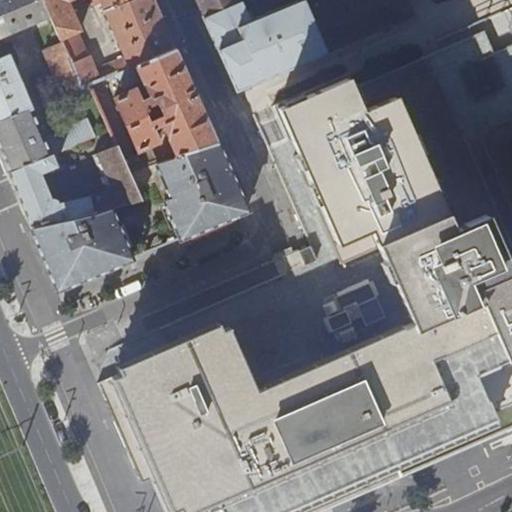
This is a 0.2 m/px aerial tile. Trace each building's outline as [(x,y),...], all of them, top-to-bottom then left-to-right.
[(0,0),(0,158),(7,176),(51,157),(1,39),(50,17),(42,0),(0,0)] [(42,0),(50,17),(81,89),(90,85),(100,82),(86,52),(78,34),(82,32),(69,3),(76,0),(98,0),(130,69),(175,51),(152,0),(42,0)] [(195,0),(204,20),(242,5),(240,0),(195,0)] [(303,0),(305,2),(327,53),(414,16),(407,0),(303,0)] [(204,20),(237,93),(327,53),(305,2),(251,25),(242,5),(204,20)] [(78,34),(86,52),(90,50),(82,32),(78,34)] [(511,45),(494,53),(485,32),(354,90),(347,76),(337,80),(333,82),(273,109),(288,143),(280,147),(276,148),(269,151),(308,239),(317,261),(313,263),(162,330),(110,353),(115,364),(121,377),(111,382),(101,387),(144,486),(154,481),(162,478),(178,511),(185,511),(211,501),(216,511),(279,511),(291,507),(293,511),(319,511),(370,490),(511,428),(511,45)] [(142,81),(150,99),(140,103),(134,90),(114,99),(138,152),(158,143),(157,140),(167,136),(173,150),(163,153),(166,160),(217,143),(175,51),(130,69),(119,74),(125,88),(142,81)] [(93,158),(109,194),(58,206),(56,203),(54,202),(52,201),(51,201),(39,176),(56,168),(63,174),(87,163),(89,150),(85,142),(51,157),(7,176),(30,229),(110,208),(140,201),(134,188),(128,173),(123,162),(110,132),(88,141),(95,157),(93,158)] [(155,180),(181,238),(246,210),(230,173),(217,143),(166,160),(158,163),(128,173),(134,188),(155,180)] [(152,151),(123,162),(128,173),(158,163),(152,151)] [(30,229),(57,291),(132,258),(110,208),(30,229)]
